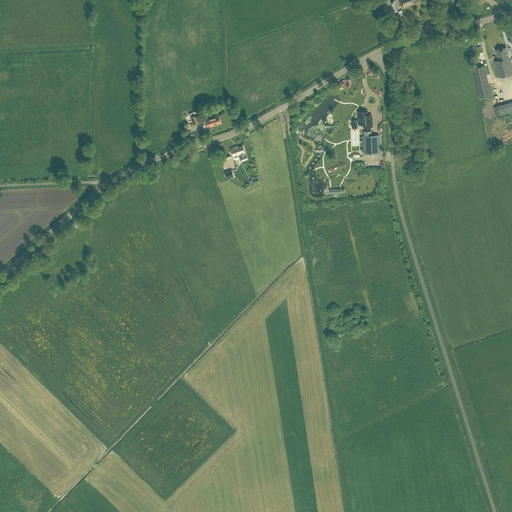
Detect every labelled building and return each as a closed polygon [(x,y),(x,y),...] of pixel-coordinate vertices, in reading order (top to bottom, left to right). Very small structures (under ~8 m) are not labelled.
[(391,1),(390,0),(384,0),(387,6),(388,6),(389,11),(391,10),(392,13),(398,11),(394,0),(391,1)] [(509,60),(506,47),(495,50),(498,60),(494,61),(498,77),(511,73),(511,66),(510,60),(509,60)] [(491,94),(484,65),(472,68),(479,97),(491,94)] [(511,111),(511,101),(494,107),(497,116),(511,111)] [(359,120),(357,120),(357,119),(352,120),(352,128),(358,128),(357,123),(359,123),(359,124),(366,124),(366,127),(372,127),(372,119),(368,119),(368,111),(365,111),(365,110),(364,110),(363,110),(362,110),(361,111),(359,111),(359,120)] [(201,122),(199,114),(190,116),(192,124),(201,122)] [(221,123),(219,114),(214,116),(214,115),(205,118),(207,127),(217,124),(221,123)] [(375,135),(375,131),(367,131),(368,135),(363,135),(363,153),(380,153),(380,134),(375,135)] [(239,146),(238,145),(230,147),(233,155),(240,153),(241,156),(240,157),(241,161),(248,159),(246,155),(245,155),(244,152),(245,152),(243,145),(239,146)] [(234,176),(232,171),(225,173),(227,179),(234,176)]
